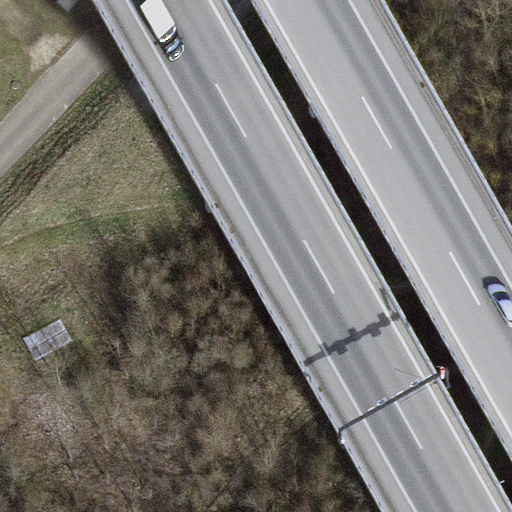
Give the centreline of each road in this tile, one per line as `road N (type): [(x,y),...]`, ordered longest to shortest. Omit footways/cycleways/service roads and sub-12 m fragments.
road 1 (motorway): [(166,0),(454,511)]
road 2 (motorway): [(511,362),(306,0)]
road 3 (track): [(0,136),(129,0)]
